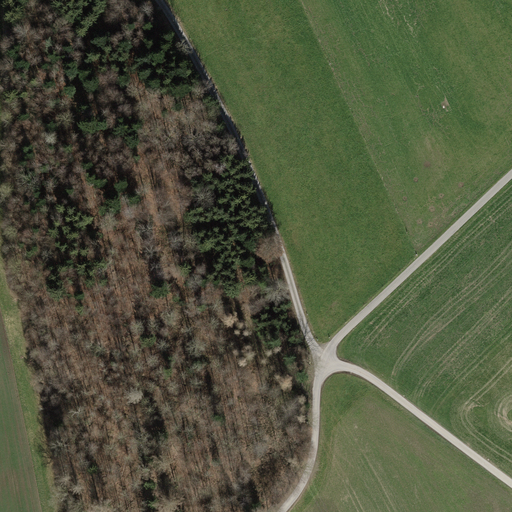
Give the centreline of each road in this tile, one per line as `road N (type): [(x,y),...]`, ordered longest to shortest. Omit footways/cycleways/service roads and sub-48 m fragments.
road 1 (track): [(160,0),(268,212),(315,357)]
road 2 (unclassified): [(315,357),(511,173)]
road 3 (unclassified): [(315,357),(356,368),(511,479)]
road 4 (unclassified): [(315,357),(312,460),(298,495),(280,511)]
